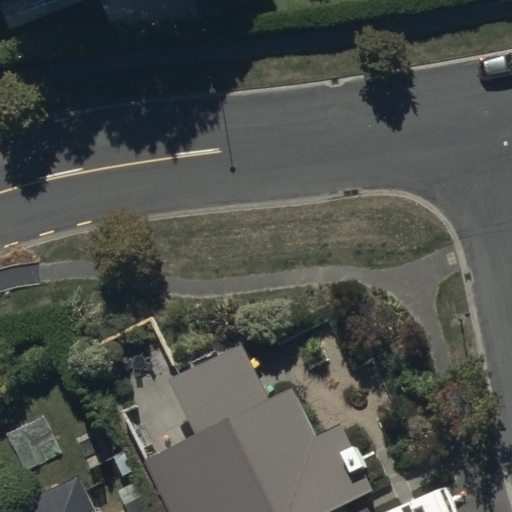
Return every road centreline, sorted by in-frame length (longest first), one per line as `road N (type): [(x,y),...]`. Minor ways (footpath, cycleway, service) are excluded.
road 1 (residential): [(485,115),(31,165),(0,181)]
road 2 (residential): [(485,115),(511,242)]
